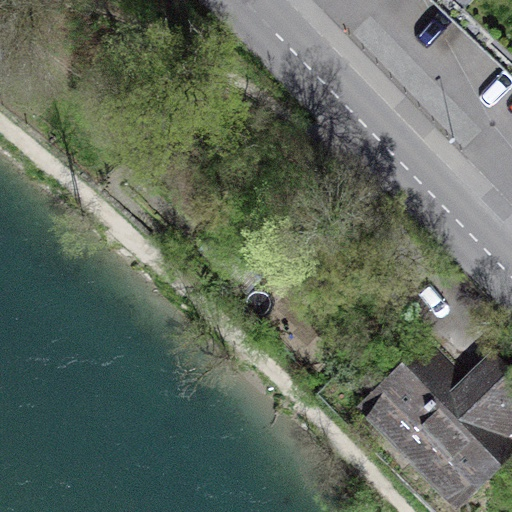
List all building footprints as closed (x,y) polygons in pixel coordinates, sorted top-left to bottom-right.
[(456,0),(480,22),(501,0),(456,0)] [(508,49),(511,44),(511,0),(501,0),(480,22),(508,49)] [(157,181),(197,214),(218,189),(178,156),(157,181)] [(231,221),(208,244),(250,286),(273,263),(231,221)] [(511,431),(511,375),(491,355),(466,379),(429,343),(359,412),(457,511),(461,511),(511,462),(511,434),(511,433),(511,431)]
